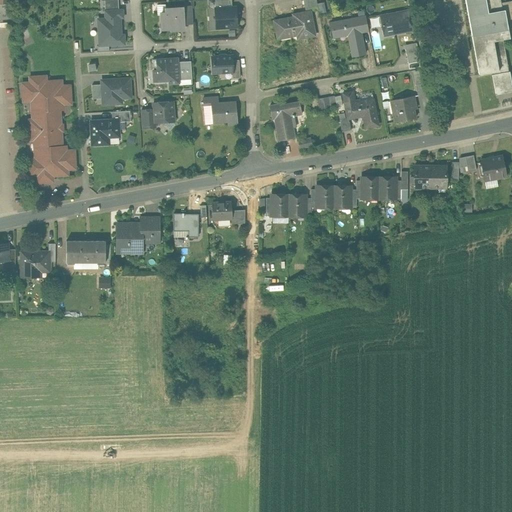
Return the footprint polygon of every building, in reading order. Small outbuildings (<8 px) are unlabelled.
[(215,0),(216,8),(232,7),(231,0),(215,0)] [(316,0),(303,0),(306,12),(311,11),(319,9),(316,0)] [(511,0),(465,0),(472,36),(508,29),(506,17),(511,15),(511,0)] [(10,2),(0,3),(0,19),(3,19),(11,18),(10,2)] [(192,6),(183,7),(184,23),(193,23),(192,6)] [(183,7),(166,8),(166,12),(161,13),(162,29),(172,28),(172,30),(185,29),(184,23),(183,7)] [(232,7),(216,8),(217,27),(237,26),(236,7),(232,7)] [(410,10),(380,15),(384,36),(414,30),(410,10)] [(306,12),(293,14),(293,17),(274,20),(277,39),(303,34),(304,38),(315,35),(311,11),(306,12)] [(98,46),(127,45),(125,15),(96,16),(98,46)] [(366,16),(330,23),(333,35),(348,32),(353,56),(365,54),(360,32),(368,30),(366,16)] [(28,29),(20,32),(23,41),(32,37),(28,29)] [(509,71),(503,39),(510,38),(508,29),(472,36),(479,74),(493,72),(494,74),(492,74),(496,94),(511,91),(511,83),(510,71),(509,71)] [(403,44),(407,62),(416,60),(412,42),(403,44)] [(226,55),(220,55),(220,56),(213,57),(213,56),(212,56),(212,57),(213,72),(213,73),(214,73),(214,72),(232,71),(233,71),(232,60),(232,56),(232,55),(231,55),(226,56),(226,55)] [(178,58),(153,59),(154,81),(169,80),(169,83),(179,83),(179,80),(178,62),(178,58)] [(191,61),(178,62),(179,80),(192,79),(191,61)] [(37,182),(53,181),(53,175),(68,174),(68,169),(76,168),(75,150),(66,150),(66,145),(60,145),(60,138),(62,138),(60,117),(58,117),(58,110),(64,109),(63,104),(71,103),(70,85),(62,85),(62,80),(46,81),(46,76),(30,77),(30,82),(22,83),(23,101),(31,101),(31,106),(37,106),(38,119),(29,119),(30,140),(40,139),(41,152),(35,153),(35,158),(27,159),(28,177),(36,176),(37,182)] [(130,78),(102,80),(102,84),(103,98),(103,104),(115,103),(115,98),(131,97),(130,78)] [(424,82),(416,83),(418,96),(426,94),(424,82)] [(102,84),(92,85),(93,99),(103,98),(102,84)] [(373,99),(355,102),(353,91),(343,93),(347,115),(362,112),(366,127),(378,125),(373,99)] [(335,95),(317,99),(319,109),(337,106),(335,96),(335,95)] [(204,105),(211,104),(219,104),(218,96),(203,98),(204,110),(205,110),(204,105)] [(414,96),(391,100),(391,101),(388,101),(391,113),(393,113),(394,113),(395,121),(395,122),(416,118),(416,117),(415,117),(414,109),(417,108),(416,108),(414,96)] [(173,101),(153,103),(154,109),(155,122),(174,121),(173,101)] [(299,102),(283,105),(283,103),(282,103),(270,106),(270,105),(270,106),(272,118),(273,118),(275,118),(279,140),(295,137),(294,137),(292,127),(296,126),(294,116),(302,114),(299,101),(299,102)] [(219,104),(211,104),(213,122),(214,122),(214,121),(228,120),(228,124),(238,123),(236,102),(235,102),(219,104)] [(206,123),(213,122),(211,104),(204,105),(205,110),(204,110),(206,123)] [(154,109),(142,110),(143,128),(156,127),(155,122),(154,109)] [(130,111),(112,112),(112,119),(119,119),(119,122),(131,121),(130,111)] [(346,118),(340,120),(342,131),(351,130),(348,118),(346,118)] [(112,119),(91,121),(92,145),(105,144),(105,140),(107,137),(120,136),(119,122),(119,119),(112,119)] [(311,138),(298,140),(298,141),(299,141),(300,147),(300,148),(312,145),(311,139),(311,138)] [(476,169),(474,155),(465,156),(467,166),(468,171),(476,169)] [(503,155),(481,159),(485,180),(507,176),(503,155)] [(459,161),(459,168),(467,166),(465,156),(459,157),(459,161)] [(430,166),(414,166),(414,187),(430,187),(430,166)] [(446,166),(430,166),(430,187),(446,187),(446,166)] [(379,177),(362,177),(362,180),(362,198),(379,198),(379,177)] [(395,177),(379,177),(379,198),(395,198),(395,180),(395,177)] [(334,186),(317,186),(317,189),(317,207),(334,207),(334,186)] [(350,186),(334,186),(334,207),(350,207),(350,189),(350,186)] [(289,194),(272,194),(272,197),(272,215),(288,215),(289,194)] [(305,195),(289,194),(288,215),(305,216),(305,198),(305,195)] [(231,201),(212,202),(213,219),(232,218),(232,210),(231,201)] [(472,204),(462,203),(462,212),(472,212),(472,204)] [(458,206),(450,206),(450,216),(459,216),(458,206)] [(198,214),(184,214),(184,213),(182,213),(182,214),(174,214),(174,213),(173,213),(173,231),(188,231),(188,236),(198,236),(198,214)] [(159,218),(141,218),(141,224),(117,224),(117,251),(117,252),(142,252),(142,251),(142,242),(159,242),(159,241),(159,218)] [(104,241),(67,241),(66,241),(67,261),(105,261),(105,241),(104,241)] [(8,243),(0,243),(0,260),(5,261),(9,260),(8,249),(8,243)] [(15,249),(8,249),(9,260),(5,261),(5,267),(15,267),(15,249)] [(49,251),(21,251),(21,277),(34,277),(34,271),(49,271),(49,261),(49,251)] [(109,287),(109,276),(98,276),(98,287),(109,287)]
